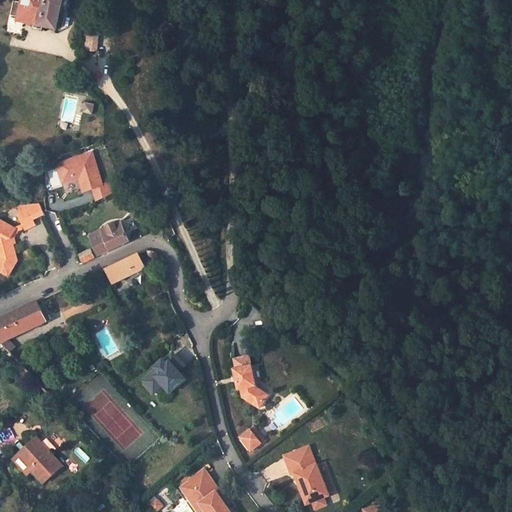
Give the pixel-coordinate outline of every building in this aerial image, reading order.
[(22,18),(22,21),(35,23),(43,25),(59,29),(65,0),(26,0),(25,4),(15,2),(12,16),(22,18)] [(101,51),(99,31),(86,32),(88,52),(101,51)] [(85,102),(84,112),(94,114),(96,104),(85,102)] [(94,163),(90,153),(83,155),(87,165),(94,163)] [(55,166),(62,184),(78,179),(82,192),(92,189),(102,185),(94,163),(87,165),(83,155),(55,166)] [(111,182),(105,183),(110,195),(115,192),(111,182)] [(102,185),(92,189),(96,201),(110,195),(105,183),(102,185)] [(40,206),(20,208),(19,217),(26,232),(35,227),(32,222),(38,219),(38,217),(44,215),(40,206)] [(130,241),(121,222),(102,231),(111,250),(130,241)] [(17,264),(11,239),(16,232),(2,223),(0,226),(0,273),(8,278),(17,264)] [(90,250),(80,255),(84,263),(94,258),(90,250)] [(114,282),(145,267),(139,254),(108,268),(114,282)] [(0,341),(1,343),(47,321),(37,301),(0,318),(0,341)] [(15,347),(8,340),(1,343),(7,349),(10,352),(15,347)] [(172,352),(141,382),(155,396),(165,387),(173,396),(195,376),(172,352)] [(257,388),(251,355),(236,359),(237,368),(235,369),(239,388),(241,387),(244,397),(260,407),(268,395),(257,388)] [(254,426),(250,430),(261,443),(265,440),(254,426)] [(250,430),(241,438),(251,451),(261,443),(250,430)] [(37,447),(42,443),(37,438),(33,442),(37,447)] [(63,466),(42,443),(37,447),(33,442),(18,455),(32,471),(44,483),(63,466)] [(311,455),(308,447),(302,450),(305,457),(311,455)] [(294,474),(306,505),(329,497),(322,477),(318,465),(315,466),(311,455),(305,457),(302,450),(284,457),(284,458),(290,475),(294,474)] [(14,459),(28,475),(32,471),(18,455),(14,459)] [(328,474),(324,462),(318,465),(322,477),(328,474)] [(181,488),(200,511),(202,511),(206,509),(208,511),(232,511),(227,504),(217,492),(217,491),(219,487),(204,468),(190,479),(190,481),(181,488)] [(231,501),(219,487),(217,491),(217,492),(227,504),(231,501)] [(162,505),(152,494),(146,500),(155,511),(162,505)] [(322,499),(312,503),(315,511),(325,506),(322,499)]
